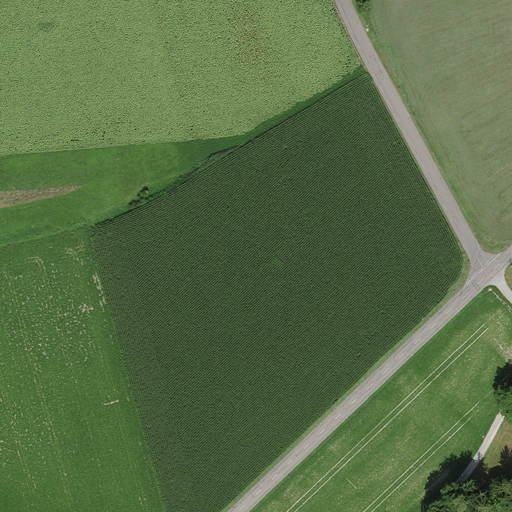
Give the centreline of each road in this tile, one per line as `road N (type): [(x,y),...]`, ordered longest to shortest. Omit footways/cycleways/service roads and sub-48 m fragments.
road 1 (tertiary): [(238,511),(488,274)]
road 2 (tertiary): [(345,0),(488,274)]
road 3 (unclassified): [(433,511),(473,466),(511,398)]
